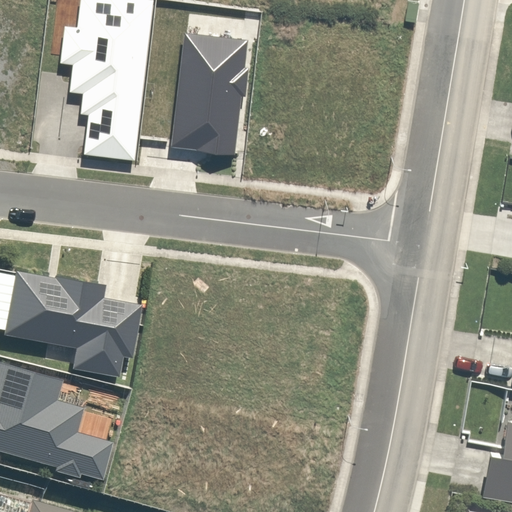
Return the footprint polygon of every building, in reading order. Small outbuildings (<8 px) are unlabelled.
[(76,0),(74,20),(62,18),(57,55),(71,57),(67,83),(82,85),(79,104),(87,105),(82,145),(131,151),(150,0),(76,0)] [(339,17),(337,37),(378,40),(380,20),(339,17)] [(246,33),(181,26),(168,139),(232,147),(238,89),(243,90),(246,61),(243,60),(246,33)] [(11,270),(0,267),(0,328),(71,343),(67,362),(114,372),(118,351),(127,353),(136,299),(99,292),(100,282),(50,271),(50,273),(12,265),(11,270)] [(0,446),(50,460),(49,465),(74,472),(75,468),(98,475),(108,437),(72,426),(79,403),(52,395),(58,374),(0,357),(0,446)] [(511,391),(499,390),(496,420),(506,424),(503,448),(481,446),(475,500),(511,504),(511,391)] [(81,511),(82,511),(0,489),(0,511),(81,511)]
